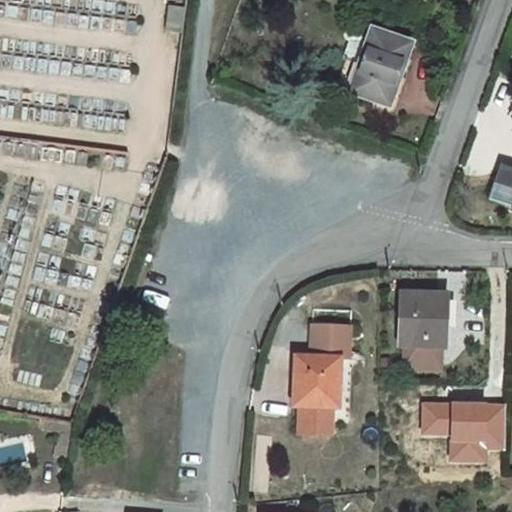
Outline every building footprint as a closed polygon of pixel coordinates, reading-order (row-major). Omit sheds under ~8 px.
[(345,34),(347,39),(351,42),(344,60),(347,61),(337,88),(390,107),(412,45),(373,31),(372,33),(358,29),(355,28),(351,28),(347,30),(345,34)] [(511,170),(502,167),(491,200),(511,207),(511,170)] [(401,346),(405,346),(442,348),(445,348),(446,319),(439,317),(440,296),(402,295),(401,346)] [(439,317),(446,319),(448,297),(440,296),(439,317)] [(442,370),(442,348),(405,346),(404,368),(442,370)] [(296,358),(294,408),(339,409),(341,360),(296,358)] [(73,425),(43,420),(42,426),(51,429),(51,431),(62,434),(59,446),(57,445),(54,456),(68,459),(69,458),(73,425)]
